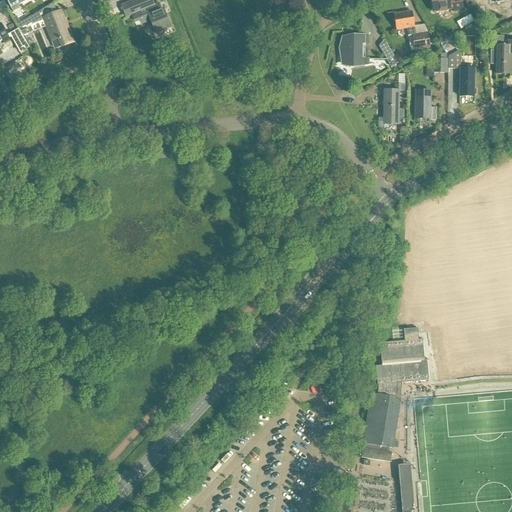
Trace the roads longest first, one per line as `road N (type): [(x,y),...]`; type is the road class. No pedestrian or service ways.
road 1 (tertiary): [(329,264),(102,511)]
road 2 (unclassified): [(329,264),(365,298),(331,511)]
road 3 (unclassified): [(114,137),(297,121)]
road 4 (residential): [(369,176),(511,97)]
road 5 (tertiary): [(511,121),(387,203)]
road 6 (residential): [(114,137),(107,64),(82,0)]
